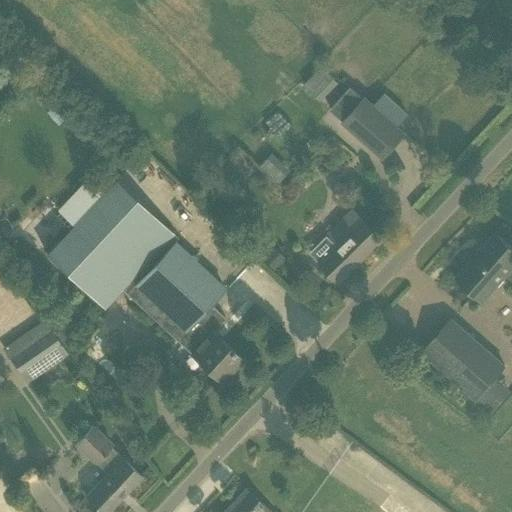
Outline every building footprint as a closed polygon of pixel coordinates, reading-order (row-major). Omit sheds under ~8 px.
[(304,85),(312,94),(330,76),(322,67),(304,85)] [(404,134),(364,98),(343,122),(383,158),(404,134)] [(296,174),(286,186),(295,194),(306,183),(296,174)] [(156,217),(115,179),(45,253),(105,309),(163,246),(144,229),(156,217)] [(319,263),(338,283),(382,240),(353,210),(326,236),(336,246),(319,263)] [(483,302),(511,268),(511,246),(495,232),(455,278),(483,302)] [(198,361),(221,382),(242,359),(211,331),(224,316),(210,304),(224,289),(172,241),(124,292),(190,353),(198,361)] [(272,247),(261,258),(274,271),(285,259),(272,247)] [(505,367),(466,332),(451,319),(422,352),(490,413),(511,389),(497,377),(505,367)] [(48,326),(32,337),(27,331),(2,349),(21,377),(63,349),(48,326)] [(315,437),(321,429),(309,420),(303,429),(315,437)] [(101,511),(107,511),(141,476),(110,447),(113,444),(93,425),(76,443),(96,463),(77,483),(88,494),(86,497),(101,511)] [(269,511),(246,490),(225,511),(269,511)]
